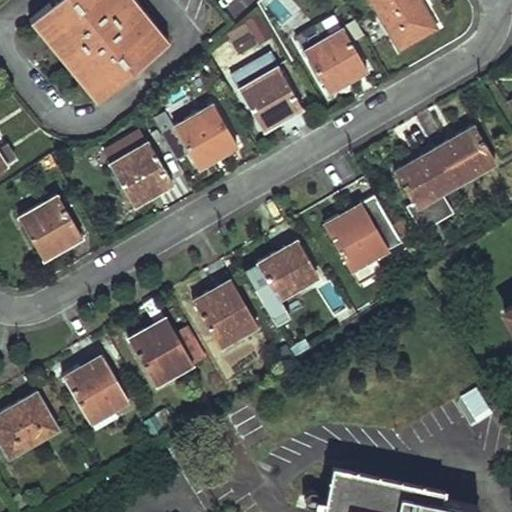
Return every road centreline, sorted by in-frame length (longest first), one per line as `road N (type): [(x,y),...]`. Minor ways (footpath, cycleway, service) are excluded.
road 1 (residential): [(0,307),(43,306),(470,57),(490,36),(502,0)]
road 2 (residential): [(0,47),(54,116),(89,122),(181,49),(180,28),(157,0)]
